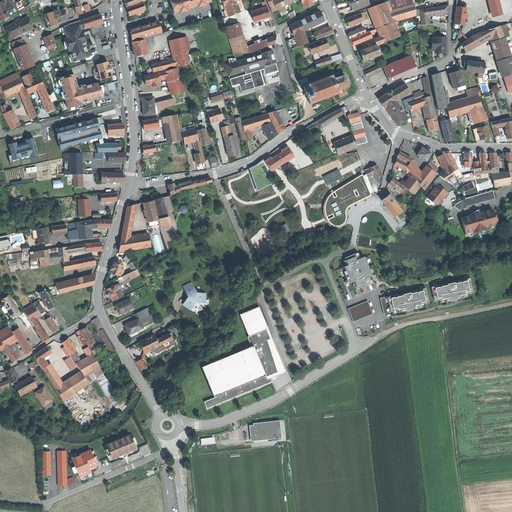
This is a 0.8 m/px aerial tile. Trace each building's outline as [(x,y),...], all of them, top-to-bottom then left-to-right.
[(8,3),(7,4),(5,5),(8,9),(11,7),(13,11),(11,12),(12,14),(18,11),(12,0),(9,0),(10,2),(8,3)] [(170,0),(174,13),(179,12),(178,11),(189,8),(189,9),(197,6),(197,5),(207,2),(207,3),(211,2),(210,0),(170,0)] [(273,3),(272,0),(268,2),(272,12),(277,10),(273,3)] [(281,0),(279,0),(273,3),(277,10),(278,9),(285,6),(284,5),(281,0)] [(353,10),(368,4),(366,0),(348,0),(350,2),(351,1),(352,3),(352,5),(351,5),(353,10)] [(389,0),(369,8),(373,18),(413,4),(414,4),(413,0),(389,0)] [(456,0),(456,8),(466,9),(466,0),(456,0)] [(496,26),(505,23),(502,13),(498,0),(495,0),(490,1),(495,19),(496,26)] [(129,12),(130,15),(146,10),(143,2),(127,8),(129,12)] [(415,16),(413,4),(373,18),(377,28),(387,24),(389,24),(415,16)] [(415,9),(416,16),(420,15),(421,24),(427,24),(426,16),(437,15),(439,14),(444,14),(448,13),(448,5),(415,9)] [(227,33),(240,29),(236,15),(233,6),(221,10),(227,33)] [(2,12),(3,14),(5,16),(11,12),(13,11),(11,7),(8,9),(4,11),(2,12)] [(269,13),(267,7),(251,12),(255,22),(269,17),(270,17),(269,13)] [(459,25),(464,25),(465,16),(465,13),(466,9),(456,8),(454,24),(459,25)] [(53,13),(56,23),(62,21),(67,20),(64,10),(59,12),(53,13)] [(306,18),(310,28),(322,22),(320,17),(322,17),(319,11),(306,18)] [(508,11),(502,13),(505,23),(510,21),(508,11)] [(57,24),(56,23),(53,13),(53,12),(47,14),(48,18),(51,26),(54,25),(57,24)] [(348,22),(349,26),(363,21),(360,13),(357,15),(357,14),(346,18),(348,22)] [(82,20),(84,29),(103,23),(102,20),(100,14),(82,20)] [(5,27),(10,38),(33,28),(31,25),(28,17),(5,27)] [(303,31),(310,28),(306,18),(300,21),(303,31)] [(84,29),(81,20),(63,26),(67,38),(64,39),(65,43),(66,42),(68,47),(67,47),(68,51),(71,50),(74,61),(88,57),(82,37),(81,37),(80,34),(79,30),(84,29)] [(132,41),(162,32),(159,20),(130,28),(131,36),(132,41)] [(299,47),(308,43),(306,39),(303,31),(300,21),(295,24),(290,26),(295,38),(299,47)] [(474,34),(488,29),(486,22),(471,28),(473,33),(474,34)] [(395,38),(389,24),(387,24),(377,28),(381,37),(383,43),(395,38)] [(76,66),(74,61),(71,50),(68,51),(67,47),(65,43),(64,39),(67,38),(63,26),(57,30),(69,69),(76,66)] [(500,26),(487,31),(490,36),(492,42),(504,38),(502,32),(500,26)] [(314,36),(316,40),(333,33),(331,28),(314,35),(314,36)] [(245,45),(240,29),(227,33),(232,49),(245,45)] [(490,36),(487,31),(475,35),(461,44),(464,49),(464,50),(490,36)] [(511,40),(508,31),(502,32),(504,38),(505,42),(511,40)] [(371,35),(369,32),(349,40),(351,43),(352,45),(372,37),(371,35)] [(47,36),(44,38),(48,49),(56,46),(51,34),(47,36)] [(176,59),(178,67),(190,64),(184,37),(172,40),(176,59)] [(276,37),(267,41),(269,46),(275,44),(276,37)] [(376,45),(383,43),(381,37),(374,41),(376,45)] [(439,53),(445,53),(446,38),(435,37),(435,39),(432,39),(431,49),(434,49),(434,52),(439,53)] [(289,50),(299,47),(295,38),(286,41),(289,50)] [(313,43),(316,53),(318,52),(329,48),(327,44),(325,38),(313,43)] [(506,44),(505,42),(504,38),(492,42),(494,48),(506,44)] [(22,39),(12,43),(22,70),(33,66),(22,39)] [(135,56),(147,54),(145,40),(133,42),(134,49),(135,56)] [(249,47),(251,52),(269,46),(267,41),(249,47)] [(312,55),(316,53),(313,43),(308,45),(312,55)] [(509,52),(506,44),(494,48),(496,56),(509,52)] [(247,53),(245,45),(232,49),(233,53),(234,55),(247,53)] [(362,56),(364,61),(379,55),(378,52),(377,50),(375,45),(360,51),(362,56)] [(261,53),(261,54),(265,66),(265,67),(276,63),(274,57),(272,50),(261,53)] [(321,60),(318,52),(316,53),(312,55),(317,67),(321,66),(322,66),(321,60)] [(511,62),(510,57),(509,52),(496,56),(508,92),(511,91),(511,62)] [(265,66),(261,54),(236,62),(230,64),(226,65),(229,76),(245,71),(265,66)] [(341,54),(330,58),(331,63),(343,59),(341,54)] [(388,77),(389,81),(417,70),(411,55),(383,67),(387,77),(388,77)] [(151,65),(152,66),(169,62),(170,68),(171,70),(177,68),(178,68),(178,67),(176,59),(173,59),(173,58),(169,59),(168,58),(165,59),(166,61),(151,65)] [(330,58),(321,60),(322,66),(332,63),(331,63),(330,58)] [(466,66),(466,71),(479,73),(483,73),(483,68),(484,64),(467,61),(466,66)] [(96,66),(101,79),(111,76),(109,70),(107,62),(96,66)] [(153,72),(170,68),(169,62),(152,66),(152,68),(153,72)] [(278,72),(276,63),(265,67),(265,66),(245,71),(246,75),(230,79),(232,87),(239,85),(241,93),(255,89),(254,86),(254,85),(253,82),(252,79),(278,72)] [(85,64),(61,71),(63,77),(74,74),(87,71),(85,64)] [(293,67),(295,74),(301,72),(299,65),(293,67)] [(171,70),(166,71),(168,78),(173,95),(185,92),(177,68),(171,70)] [(168,78),(166,71),(157,73),(159,80),(168,78)] [(452,73),(447,73),(449,89),(453,88),(454,91),(461,90),(458,72),(452,73)] [(489,73),(490,80),(497,78),(496,72),(489,73)] [(30,73),(21,77),(28,94),(37,90),(33,80),(30,73)] [(157,73),(144,76),(145,81),(146,86),(151,84),(156,83),(159,82),(159,80),(157,73)] [(445,108),(446,108),(445,107),(439,73),(431,75),(437,110),(440,110),(445,108)] [(63,77),(61,78),(62,81),(60,82),(67,108),(75,106),(75,105),(103,97),(103,96),(101,89),(99,89),(97,83),(78,88),(74,74),(63,77)] [(334,79),(332,76),(303,87),(305,92),(305,93),(305,94),(306,94),(307,97),(307,98),(307,99),(308,99),(310,104),(337,94),(339,98),(346,95),(343,89),(347,87),(348,83),(346,78),(343,76),(334,79)] [(40,77),(33,80),(37,90),(44,87),(40,77)] [(5,96),(19,90),(24,88),(19,78),(1,86),(5,96)] [(103,88),(104,92),(119,88),(118,85),(117,81),(102,85),(103,88)] [(384,108),(385,108),(396,101),(410,91),(405,83),(395,90),(394,89),(378,99),(384,108)] [(19,90),(30,115),(35,113),(24,87),(24,88),(19,90)] [(48,95),(44,87),(37,90),(41,98),(48,95)] [(466,91),(469,100),(478,97),(481,96),(478,88),(466,91)] [(413,94),(414,96),(416,101),(422,99),(424,98),(421,91),(413,94)] [(53,93),(48,95),(50,102),(56,100),(53,93)] [(210,98),(212,102),(223,99),(221,94),(210,98)] [(50,102),(48,95),(41,98),(46,113),(50,111),(54,110),(50,102)] [(423,105),(425,114),(435,112),(431,95),(424,98),(422,99),(423,105)] [(408,110),(411,109),(409,104),(416,101),(414,96),(407,99),(407,100),(404,101),(408,110)] [(143,115),(155,115),(155,114),(154,103),(154,97),(145,98),(145,104),(143,104),(143,109),(143,115)] [(469,100),(463,101),(466,112),(470,111),(471,114),(482,111),(478,97),(469,100)] [(156,103),(157,109),(175,104),(173,98),(156,103)] [(411,109),(423,105),(422,99),(416,101),(409,104),(411,109)] [(391,117),(397,126),(408,119),(396,101),(385,108),(391,117)] [(446,108),(448,118),(449,117),(455,116),(466,112),(463,101),(445,107),(446,108)] [(216,121),(223,119),(219,108),(212,111),(211,109),(206,110),(210,123),(216,121)] [(316,121),(320,129),(343,112),(342,110),(340,108),(330,113),(316,121)] [(12,110),(3,114),(11,129),(16,126),(20,124),(12,110)] [(268,113),(272,122),(279,118),(276,111),(268,113)] [(425,114),(426,120),(436,118),(435,112),(425,114)] [(348,116),(350,122),(361,119),(359,113),(348,116)] [(484,113),(483,113),(472,116),(470,117),(472,125),(487,120),(484,113)] [(262,126),(271,123),(266,114),(259,116),(262,126)] [(165,119),(169,142),(176,141),(182,140),(178,115),(164,117),(165,119)] [(262,126),(259,116),(241,121),(244,131),(249,130),(262,126)] [(102,117),(96,118),(102,138),(108,137),(102,117)] [(96,118),(55,129),(60,149),(102,138),(96,118)] [(158,118),(142,121),(143,125),(144,130),(159,127),(158,120),(158,118)] [(242,141),(246,139),(244,131),(241,121),(240,118),(236,119),(242,141)] [(282,132),(285,130),(279,118),(272,122),(278,134),(282,132)] [(434,131),(438,130),(436,118),(426,120),(429,132),(434,131)] [(490,122),(492,128),(497,127),(505,125),(511,124),(511,118),(490,122)] [(440,122),(443,131),(451,129),(449,119),(440,122)] [(195,123),(197,130),(204,128),(202,121),(195,123)] [(108,136),(125,135),(124,128),(124,123),(107,124),(108,136)] [(277,135),(271,123),(263,128),(269,141),(273,138),(277,135)] [(225,143),(226,143),(226,142),(230,141),(229,136),(227,126),(221,127),(225,143)] [(479,139),(480,140),(485,139),(489,138),(486,126),(476,128),(479,139)] [(184,143),(194,141),(198,140),(196,128),(181,132),(184,143)] [(205,145),(209,144),(205,128),(204,128),(197,130),(201,146),(205,145)] [(450,140),(454,139),(452,133),(452,131),(451,129),(443,131),(445,141),(450,140)] [(233,155),(237,155),(233,136),(229,136),(230,141),(226,142),(226,143),(228,156),(233,155)] [(353,136),(348,138),(351,148),(356,146),(353,136)] [(16,142),(8,144),(11,155),(8,156),(10,163),(38,156),(34,138),(25,140),(26,143),(17,145),(16,142)] [(351,148),(348,138),(334,144),(338,154),(351,148)] [(177,147),(176,141),(169,142),(167,143),(153,145),(147,146),(149,153),(151,152),(177,147)] [(185,156),(183,146),(177,147),(151,152),(153,161),(185,156)] [(264,161),(270,171),(277,167),(276,167),(287,160),(288,161),(294,157),(287,147),(281,150),(282,152),(276,155),(271,159),(270,157),(264,161)] [(417,155),(426,161),(429,156),(431,153),(426,150),(422,147),(417,155)] [(397,157),(408,163),(411,159),(411,158),(400,151),(398,154),(397,157)] [(200,164),(204,163),(201,152),(197,153),(194,154),(196,164),(200,164)] [(81,153),(64,154),(64,175),(73,175),(82,174),(81,153)] [(125,153),(108,153),(108,162),(124,162),(124,158),(125,153)] [(440,156),(438,157),(444,169),(449,166),(443,154),(440,156)] [(443,154),(450,167),(454,166),(455,165),(449,154),(443,154)] [(209,159),(212,167),(218,165),(215,157),(209,159)] [(402,169),(405,170),(406,167),(408,163),(397,158),(396,162),(394,165),(399,168),(402,169)] [(412,163),(411,162),(409,163),(407,167),(417,180),(421,175),(412,163)] [(473,175),(481,174),(480,169),(480,166),(480,162),(475,162),(472,163),(473,175)] [(373,174),(376,179),(379,177),(382,176),(377,165),(370,168),(373,174)] [(427,166),(421,175),(417,180),(416,180),(419,184),(422,188),(425,184),(428,180),(432,176),(434,172),(431,169),(427,166)] [(454,176),(450,168),(445,171),(440,175),(439,176),(446,181),(454,176)] [(338,169),(323,177),(327,185),(342,178),(338,169)] [(458,169),(456,170),(452,171),(457,179),(462,177),(458,169)] [(508,172),(491,175),(493,184),(510,182),(509,176),(508,172)] [(105,182),(106,182),(106,177),(111,177),(111,173),(101,173),(101,177),(105,177),(105,182)] [(123,173),(111,173),(111,177),(106,177),(106,182),(122,182),(123,177),(123,173)] [(82,187),(82,174),(73,175),(73,187),(82,187)] [(363,176),(362,174),(334,191),(337,198),(344,209),(370,195),(370,194),(363,176)] [(367,174),(363,176),(370,194),(374,192),(373,188),(372,185),(368,177),(367,174)] [(406,184),(404,186),(404,187),(407,189),(412,193),(419,184),(416,180),(413,176),(410,178),(406,184)] [(454,188),(439,176),(433,182),(437,185),(427,198),(433,203),(434,201),(438,204),(442,199),(441,198),(442,196),(444,197),(444,198),(448,193),(455,189),(454,188)] [(389,183),(400,192),(401,191),(404,187),(404,186),(400,183),(393,178),(391,181),(389,183)] [(64,187),(63,179),(53,180),(54,188),(64,187)] [(179,185),(179,186),(181,191),(192,187),(191,181),(185,183),(181,184),(179,185)] [(466,192),(475,187),(473,182),(463,186),(466,192)] [(168,185),(170,194),(181,191),(179,186),(175,187),(174,183),(170,184),(168,185)] [(454,206),(458,210),(466,207),(466,206),(495,198),(493,190),(466,198),(455,204),(454,206)] [(100,194),(101,202),(117,200),(116,197),(116,193),(100,194)] [(345,211),(344,209),(337,198),(335,199),(332,193),(330,195),(328,197),(327,199),(326,202),(325,204),(324,207),(324,209),(325,212),(326,217),(334,213),(335,215),(327,220),(329,222),(330,224),(332,225),(334,226),(336,226),(338,226),(339,226),(341,225),(343,224),(344,223),(345,221),(346,219),(346,218),(346,216),(345,213),(346,211),(345,211)] [(395,214),(397,219),(403,216),(405,215),(389,195),(382,200),(393,215),(395,214)] [(154,200),(159,215),(167,213),(162,198),(158,199),(154,200)] [(79,216),(90,216),(89,199),(79,200),(79,216)] [(148,222),(157,219),(153,201),(148,202),(143,203),(148,222)] [(121,239),(128,238),(134,205),(127,207),(121,239)] [(268,216),(274,213),(271,206),(265,209),(268,216)] [(461,218),(465,233),(473,231),(473,233),(486,229),(486,227),(498,224),(495,214),(494,214),(492,209),(478,213),(478,212),(469,215),(469,216),(461,218)] [(158,219),(161,228),(168,226),(166,217),(158,219)] [(90,234),(89,228),(89,227),(88,221),(79,222),(80,230),(81,239),(90,238),(90,234)] [(52,235),(67,232),(66,224),(51,227),(52,235)] [(44,240),(48,239),(46,227),(37,229),(38,239),(39,242),(42,242),(44,241),(44,240)] [(70,239),(81,239),(80,230),(78,231),(68,231),(70,239)] [(149,234),(128,238),(121,239),(119,251),(151,246),(149,234)] [(101,242),(85,244),(85,249),(86,252),(102,250),(101,246),(101,242)] [(68,261),(67,251),(67,246),(48,249),(50,264),(68,261)] [(39,266),(50,264),(48,249),(31,252),(31,257),(40,256),(42,263),(39,263),(39,266)] [(360,258),(358,252),(345,258),(348,265),(344,267),(345,270),(343,271),(347,280),(349,279),(350,283),(354,281),(357,289),(370,283),(368,277),(372,276),(364,257),(360,258)] [(125,260),(128,264),(131,261),(126,255),(123,260),(125,260)] [(80,266),(80,267),(95,264),(95,260),(94,256),(79,259),(80,266)] [(64,269),(80,266),(79,259),(63,263),(64,269)] [(110,272),(120,276),(121,274),(122,270),(124,266),(120,264),(121,262),(118,261),(117,263),(114,262),(112,267),(110,272)] [(128,264),(133,271),(137,269),(131,261),(128,264)] [(122,276),(123,279),(129,277),(130,280),(140,275),(137,269),(133,271),(122,276)] [(69,283),(70,291),(92,286),(94,277),(69,283)] [(431,288),(435,302),(449,299),(449,301),(459,299),(458,297),(473,293),(469,279),(453,282),(454,283),(447,285),(447,284),(431,288)] [(187,307),(191,310),(196,302),(205,303),(206,294),(196,293),(191,282),(183,286),(185,289),(187,293),(186,293),(188,297),(183,305),(187,307)] [(59,293),(70,291),(69,283),(57,286),(59,293)] [(110,295),(112,300),(122,296),(119,288),(121,287),(120,284),(117,285),(117,284),(107,289),(110,295)] [(387,297),(380,299),(384,315),(390,313),(390,312),(405,309),(405,312),(415,309),(414,307),(428,303),(425,289),(409,293),(403,295),(403,294),(387,298),(387,297)] [(47,305),(49,309),(51,307),(54,305),(44,290),(39,293),(43,300),(47,305)] [(1,305),(4,306),(10,315),(15,312),(18,310),(13,302),(12,301),(12,300),(9,295),(6,297),(3,296),(1,305)] [(117,310),(119,314),(135,307),(130,298),(115,305),(117,310)] [(44,311),(42,308),(39,302),(38,303),(36,301),(23,309),(25,313),(30,320),(31,320),(35,317),(40,314),(44,311)] [(367,302),(348,310),(353,323),(373,315),(367,302)] [(239,314),(248,336),(267,328),(258,306),(239,314)] [(136,313),(138,319),(143,328),(129,334),(130,336),(146,328),(145,327),(154,322),(147,308),(136,313)] [(32,324),(30,320),(25,313),(7,324),(8,326),(9,326),(12,331),(21,326),(23,330),(32,324)] [(41,326),(35,317),(31,320),(37,329),(41,326)] [(93,320),(99,331),(103,328),(97,318),(93,320)] [(127,330),(129,334),(143,328),(138,319),(125,325),(127,330)] [(54,323),(52,320),(47,323),(52,332),(54,331),(58,329),(54,323)] [(48,338),(41,326),(37,329),(44,341),(46,339),(48,338)] [(83,329),(80,330),(86,342),(90,340),(92,338),(86,327),(83,329)] [(13,342),(17,340),(9,328),(0,334),(0,337),(1,340),(0,340),(0,348),(1,350),(4,348),(10,344),(13,342)] [(19,328),(12,332),(26,354),(29,352),(33,350),(29,344),(27,342),(19,328)] [(246,336),(250,345),(252,344),(265,374),(267,379),(270,377),(285,371),(267,328),(248,336),(246,336)] [(110,340),(104,330),(100,332),(105,343),(110,340)] [(161,338),(156,340),(159,345),(154,348),(161,351),(166,348),(169,350),(170,347),(176,343),(174,340),(175,337),(173,336),(171,333),(165,336),(162,335),(161,338)] [(78,336),(82,345),(86,343),(81,334),(78,336)] [(142,347),(145,352),(149,350),(152,351),(153,348),(154,348),(159,345),(156,340),(154,335),(140,342),(142,347)] [(74,352),(76,351),(68,339),(65,341),(62,343),(65,347),(70,355),(74,352)] [(115,350),(110,340),(105,343),(111,352),(112,352),(115,350)] [(94,342),(92,343),(88,345),(92,351),(98,348),(94,342)] [(12,347),(10,344),(4,348),(7,352),(13,348),(12,347)] [(250,345),(200,366),(212,396),(214,395),(265,374),(252,344),(250,345)] [(33,355),(42,368),(48,365),(44,357),(51,353),(47,346),(41,350),(33,355)] [(67,356),(70,355),(65,347),(62,349),(67,356)] [(15,351),(13,348),(7,352),(12,361),(15,360),(19,357),(15,351)] [(80,363),(74,352),(70,355),(77,365),(80,363)] [(88,358),(80,363),(77,365),(83,374),(99,366),(93,355),(88,358)] [(136,363),(140,370),(148,365),(143,358),(136,363)] [(29,364),(32,369),(29,371),(32,375),(38,372),(36,367),(38,366),(35,361),(29,364)] [(100,365),(105,374),(109,372),(104,363),(100,365)] [(42,368),(56,389),(62,385),(48,365),(42,368)] [(95,378),(103,373),(99,366),(83,374),(88,382),(95,378)] [(6,370),(11,383),(17,380),(16,377),(14,374),(12,368),(8,369),(6,370)] [(81,372),(74,377),(81,387),(88,383),(81,372)] [(107,379),(103,373),(95,378),(106,394),(114,389),(107,379)] [(265,374),(214,395),(215,397),(203,402),(206,409),(272,382),(270,377),(267,379),(265,374)] [(17,389),(19,394),(37,385),(35,382),(33,378),(32,377),(15,386),(17,389)] [(56,389),(62,399),(81,387),(74,377),(62,385),(56,389)] [(0,384),(0,392),(12,388),(9,381),(6,382),(0,384)] [(35,392),(44,406),(52,400),(44,387),(35,392)] [(253,425),(249,426),(250,441),(281,438),(279,420),(253,423),(253,425)] [(132,442),(129,435),(106,445),(112,459),(122,454),(126,453),(135,449),(132,442)] [(81,477),(95,472),(93,468),(100,465),(93,448),(73,456),(81,477)] [(57,450),(59,486),(69,486),(67,449),(57,450)] [(55,458),(47,458),(48,493),(56,492),(55,458)]
